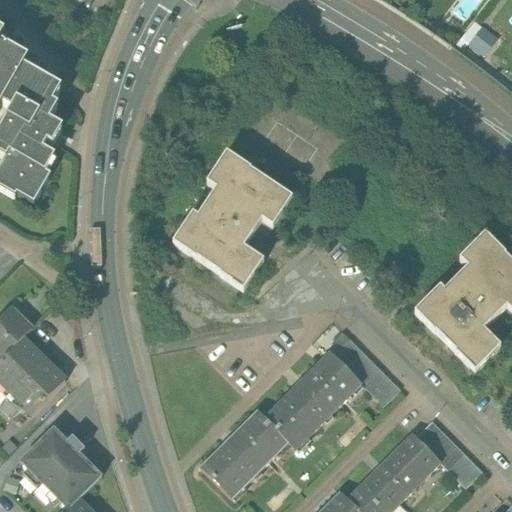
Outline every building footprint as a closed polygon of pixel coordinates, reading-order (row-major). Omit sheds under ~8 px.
[(476,19),(461,39),(485,57),(500,38),(476,19)] [(0,109),(2,105),(24,69),(29,61),(3,46),(6,41),(0,37),(0,109)] [(24,69),(2,105),(13,111),(0,133),(0,156),(7,161),(0,172),(0,190),(15,200),(17,197),(34,207),(51,179),(46,176),(55,159),(44,152),(48,144),(53,147),(63,130),(51,123),(59,108),(54,105),(62,90),(24,69)] [(250,172),(226,156),(206,186),(215,192),(196,220),(192,217),(172,247),(196,263),(197,261),(219,276),(218,278),(243,294),(263,264),(250,256),(269,228),(272,230),(291,201),(249,173),(250,172)] [(484,237),(459,263),(467,271),(444,294),(440,290),(414,316),(434,336),(435,335),(456,355),(455,356),(475,376),(501,351),(490,340),(511,318),(511,266),(503,257),(504,256),(484,237)] [(11,312),(0,323),(0,359),(2,362),(23,341),(32,332),(11,312)] [(343,334),(332,345),(339,353),(350,342),(343,334)] [(67,384),(23,341),(2,362),(0,364),(0,394),(20,414),(24,410),(33,419),(67,384)] [(339,353),(333,359),(342,368),(360,351),(350,342),(339,353)] [(360,351),(342,368),(351,376),(368,359),(360,351)] [(265,421),(264,422),(295,453),(362,387),(359,384),(351,376),(342,368),(333,359),(331,356),(265,421)] [(368,359),(351,376),(359,384),(376,367),(368,359)] [(376,367),(359,384),(362,387),(367,392),(384,375),(376,367)] [(384,375),(367,392),(376,401),(393,384),(384,375)] [(393,384),(376,401),(384,409),(401,392),(393,384)] [(258,414),(201,471),(232,502),(288,446),(264,422),(265,421),(258,414)] [(433,423),(415,441),(424,449),(441,432),(433,423)] [(54,431),(20,465),(66,511),(68,511),(78,503),(78,504),(102,480),(80,457),(85,452),(73,440),(67,445),(54,431)] [(441,432),(424,449),(433,458),(450,441),(441,432)] [(349,502),(357,511),(394,511),(441,466),(433,458),(424,449),(415,441),(413,438),(349,502)] [(450,441),(433,458),(441,466),(458,449),(450,441)] [(458,449),(441,466),(449,474),(466,457),(458,449)] [(466,457),(449,474),(457,483),(475,465),(466,457)] [(475,465),(457,483),(466,491),(483,474),(475,465)] [(357,511),(349,502),(342,495),(324,511),(357,511)] [(86,511),(78,504),(78,503),(68,511),(86,511)]
